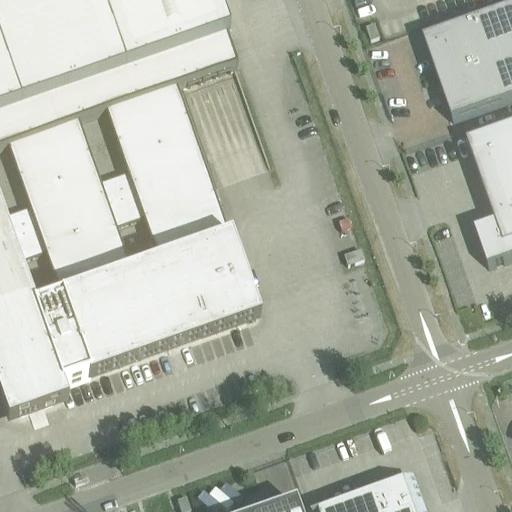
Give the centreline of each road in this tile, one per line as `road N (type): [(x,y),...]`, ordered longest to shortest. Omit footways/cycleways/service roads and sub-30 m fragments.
road 1 (unclassified): [(304,0),(439,383)]
road 2 (unclassified): [(439,383),(74,511)]
road 3 (unknown): [(380,215),(432,196),(450,200),(481,287),(511,277)]
road 4 (unclassified): [(485,511),(439,383)]
road 5 (unknown): [(354,142),(413,118),(416,89),(404,49)]
